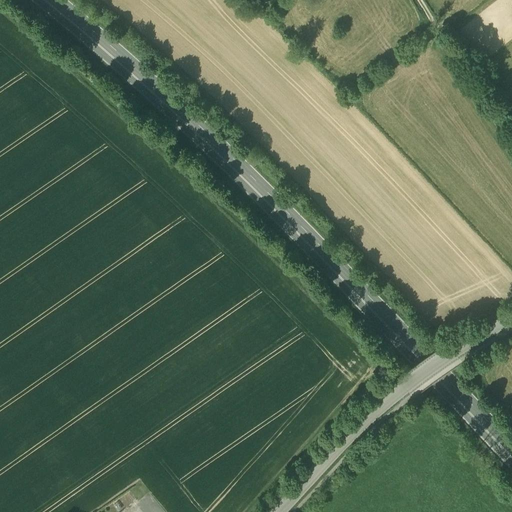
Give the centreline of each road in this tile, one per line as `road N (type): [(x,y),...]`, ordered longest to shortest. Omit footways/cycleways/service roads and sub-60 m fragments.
road 1 (track): [(0,12),(377,365),(243,511)]
road 2 (primary): [(511,452),(175,107),(48,0)]
road 3 (residential): [(276,511),(397,388)]
road 4 (track): [(511,143),(418,0)]
road 5 (residential): [(511,318),(397,388)]
